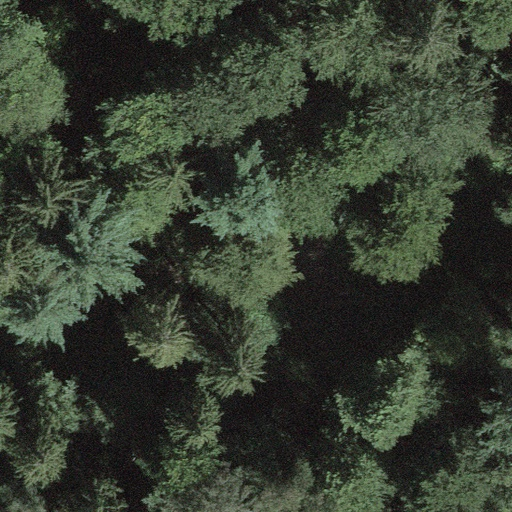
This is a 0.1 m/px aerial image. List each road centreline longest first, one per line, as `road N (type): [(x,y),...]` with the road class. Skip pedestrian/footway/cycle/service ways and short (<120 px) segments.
road 1 (track): [(474,511),(375,377),(312,255),(245,90),(188,0)]
road 2 (track): [(0,267),(41,276),(312,255)]
